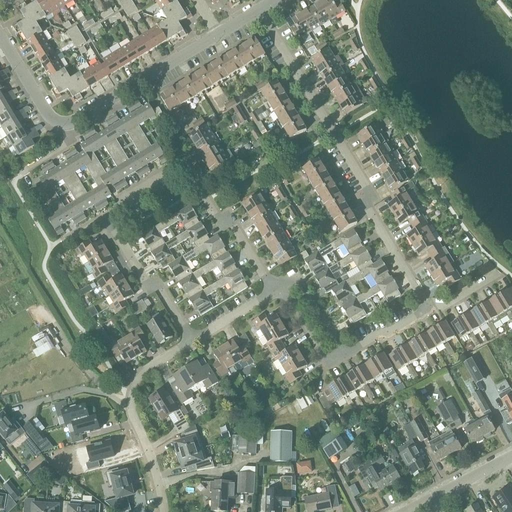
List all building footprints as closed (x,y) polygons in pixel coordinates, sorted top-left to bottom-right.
[(48,0),(41,0),(38,2),(47,17),(52,14),(54,17),(55,16),(57,15),(48,0)] [(61,0),(48,0),(57,15),(61,12),(60,10),(65,6),(61,0)] [(175,0),(159,0),(157,2),(162,11),(177,2),(175,0)] [(211,0),(214,4),(214,5),(219,2),(219,1),(218,1),(217,0),(229,0),(231,3),(229,4),(232,9),(240,4),(240,3),(238,0),(211,0)] [(327,0),(324,0),(320,3),(331,20),(338,15),(345,11),(339,0),(338,0),(328,0),(328,1),(327,0)] [(17,24),(12,27),(17,35),(22,32),(28,42),(43,33),(37,23),(46,18),(47,17),(38,2),(37,2),(31,6),(28,8),(25,4),(17,9),(20,14),(21,13),(25,19),(27,20),(26,22),(25,21),(18,25),(18,24),(17,24)] [(168,21),(158,26),(167,42),(177,36),(180,40),(189,35),(186,30),(183,31),(179,24),(180,22),(187,18),(188,21),(193,18),(188,10),(187,9),(183,11),(178,2),(177,2),(162,11),(168,21)] [(320,3),(311,8),(321,26),(331,20),(320,3)] [(311,8),(302,14),(312,31),(321,26),(311,8)] [(296,26),(291,29),(297,40),(302,37),(305,42),(307,42),(311,39),(311,38),(309,34),(309,33),(312,31),(302,14),(295,18),(296,20),(293,22),(296,26)] [(55,17),(54,18),(56,22),(61,25),(62,24),(60,20),(57,15),(55,16),(54,17),(55,17)] [(158,26),(149,32),(158,47),(167,42),(158,26)] [(149,32),(140,37),(149,53),(158,47),(149,32)] [(43,33),(28,42),(33,51),(48,42),(43,33)] [(140,37),(130,43),(140,58),(149,53),(140,37)] [(244,47),(240,49),(250,65),(266,55),(256,40),(252,42),(252,41),(248,43),(249,44),(247,45),(246,44),(243,46),(244,47)] [(48,42),(33,51),(39,60),(54,51),(48,42)] [(130,43),(121,48),(131,64),(140,58),(130,43)] [(113,54),(112,54),(121,70),(131,64),(121,48),(113,54)] [(228,57),(224,59),(234,74),(250,65),(240,49),(236,51),(236,50),(232,52),(233,53),(231,55),(230,53),(227,55),(228,57)] [(329,49),(311,60),(316,69),(334,58),(329,49)] [(54,51),(39,60),(45,70),(59,61),(54,51)] [(103,59),(103,60),(112,75),(121,70),(112,54),(109,56),(103,59)] [(334,58),(316,69),(322,79),(340,68),(343,66),(337,57),(334,58)] [(212,66),(209,68),(218,84),(234,74),(224,59),(221,61),(220,60),(217,61),(218,63),(216,64),(215,63),(211,65),(212,66)] [(59,61),(45,70),(50,79),(65,70),(59,61)] [(90,67),(90,68),(99,83),(109,77),(108,77),(102,67),(99,62),(91,67),(90,67)] [(0,78),(5,75),(10,72),(7,68),(0,72),(0,78)] [(90,68),(80,73),(81,74),(89,88),(90,89),(99,83),(90,68)] [(196,76),(193,78),(202,94),(218,84),(209,68),(205,71),(204,69),(201,71),(202,73),(200,74),(199,72),(195,74),(196,76)] [(340,68),(322,79),(328,88),(346,77),(340,68)] [(50,79),(56,89),(52,91),(56,99),(57,100),(61,97),(60,95),(67,91),(69,91),(74,99),(72,100),(74,104),(83,99),(80,95),(90,89),(89,88),(81,74),(71,80),(65,70),(50,79)] [(346,77),(328,88),(333,97),(351,86),(346,77)] [(181,85),(177,87),(187,103),(202,94),(193,78),(189,80),(188,79),(185,80),(186,82),(184,83),(183,82),(180,84),(181,85)] [(277,83),(261,93),(271,109),(287,99),(284,96),(286,95),(284,91),(282,92),(281,91),(283,90),(281,86),(279,87),(277,83)] [(351,86),(333,97),(339,106),(361,93),(355,84),(351,86)] [(162,97),(161,97),(170,113),(187,103),(177,87),(173,90),(173,88),(169,90),(170,92),(168,93),(167,91),(164,93),(165,95),(162,97)] [(0,103),(14,95),(18,93),(16,89),(12,92),(11,91),(3,96),(0,91),(0,90),(0,103)] [(361,93),(339,106),(345,116),(367,102),(361,93)] [(14,95),(0,103),(0,116),(11,109),(8,104),(16,99),(14,95)] [(234,99),(229,102),(232,108),(237,105),(234,99)] [(287,99),(271,109),(280,125),(296,115),(294,112),(295,111),(293,107),(292,108),(291,106),(292,105),(290,102),(289,103),(287,99)] [(144,123),(150,119),(156,130),(162,127),(168,123),(159,108),(153,111),(149,104),(142,109),(141,107),(142,106),(139,102),(134,105),(144,123)] [(229,102),(224,105),(227,111),(232,108),(229,102)] [(145,136),(139,126),(144,123),(134,105),(129,109),(131,113),(132,112),(133,114),(126,118),(139,140),(145,137),(145,136)] [(11,109),(0,116),(0,126),(1,128),(25,114),(31,110),(29,108),(26,107),(14,115),(11,109)] [(25,114),(1,128),(7,137),(22,128),(19,123),(27,118),(25,114)] [(296,115),(280,125),(290,140),(306,131),(303,127),(305,126),(303,123),(301,124),(300,122),(301,121),(299,118),(298,119),(296,115)] [(126,118),(120,122),(118,120),(119,120),(117,116),(111,119),(122,136),(127,133),(133,143),(134,144),(139,140),(126,118)] [(202,118),(197,121),(201,126),(205,123),(202,118)] [(111,119),(106,122),(108,126),(109,126),(110,128),(104,132),(117,154),(123,150),(122,149),(116,139),(122,136),(111,119)] [(197,121),(192,124),(196,129),(201,126),(197,121)] [(361,134),(358,136),(363,146),(383,133),(378,124),(361,134)] [(194,147),(212,136),(206,126),(188,136),(194,147)] [(7,137),(1,141),(6,150),(12,147),(36,132),(34,128),(25,133),(22,128),(7,137)] [(104,132),(97,136),(96,134),(94,129),(89,133),(99,150),(104,147),(110,157),(111,157),(117,154),(104,132)] [(36,132),(12,147),(18,156),(34,147),(30,141),(39,136),(36,132)] [(94,167),(100,164),(100,163),(94,153),(99,150),(89,133),(83,136),(86,140),(87,140),(88,142),(81,146),(94,167)] [(383,133),(363,146),(364,146),(369,154),(389,142),(383,133)] [(217,145),(212,136),(194,147),(200,156),(217,145)] [(153,162),(160,158),(161,160),(160,161),(163,165),(168,162),(157,144),(152,147),(146,137),(145,137),(139,140),(153,162)] [(145,175),(151,172),(148,168),(147,169),(146,166),(153,162),(139,140),(134,144),(134,145),(140,154),(135,158),(145,175)] [(389,142),(369,154),(369,155),(375,164),(392,153),(395,152),(389,142)] [(223,154),(217,145),(200,156),(205,165),(228,151),(223,154)] [(94,167),(81,146),(85,152),(78,156),(77,154),(78,153),(75,149),(70,152),(80,170),(86,166),(92,176),(92,177),(98,174),(94,167)] [(130,176),(137,172),(138,174),(137,175),(140,179),(145,175),(135,158),(129,161),(123,151),(123,150),(117,154),(130,176)] [(228,151),(205,165),(211,174),(234,160),(228,151)] [(75,187),(81,184),(81,183),(75,173),(80,170),(70,152),(65,156),(67,160),(68,159),(69,161),(62,165),(75,187)] [(392,153),(375,164),(375,165),(380,173),(398,163),(392,153)] [(123,189),(128,186),(125,182),(124,180),(130,176),(117,154),(111,157),(111,158),(117,168),(112,171),(123,189)] [(319,160),(303,170),(313,186),(329,176),(326,173),(328,172),(326,168),(324,169),(323,168),(325,167),(323,163),(321,164),(319,160)] [(53,163),(47,166),(58,183),(63,180),(69,190),(69,191),(75,187),(62,165),(56,170),(54,167),(55,167),(53,163)] [(398,163),(380,173),(381,174),(386,182),(403,172),(398,163)] [(111,196),(112,196),(108,189),(114,186),(116,188),(115,188),(117,192),(123,189),(112,171),(107,175),(104,170),(101,165),(100,164),(94,167),(98,174),(111,196)] [(58,196),(52,187),(58,183),(47,166),(42,169),(44,173),(45,173),(46,175),(39,179),(44,187),(39,190),(38,190),(40,194),(47,204),(53,201),(59,197),(58,196)] [(403,172),(386,182),(386,183),(392,192),(409,181),(403,172)] [(98,174),(92,177),(93,178),(99,188),(93,191),(104,209),(109,206),(107,202),(106,202),(105,200),(111,196),(98,174)] [(329,176),(313,186),(322,201),(338,192),(336,189),(338,188),(335,184),(334,185),(333,183),(334,182),(332,179),(331,180),(329,176)] [(393,202),(387,205),(393,215),(412,204),(408,198),(411,196),(409,192),(415,188),(412,183),(404,188),(390,196),(393,202)] [(89,210),(95,205),(97,208),(96,208),(99,212),(104,209),(93,191),(88,194),(82,185),(81,184),(75,187),(76,187),(89,210)] [(69,191),(70,192),(76,201),(71,205),(81,223),(87,219),(84,215),(83,216),(82,214),(89,210),(76,187),(75,187),(69,191)] [(338,192),(322,201),(332,217),(348,207),(346,204),(347,203),(345,200),(344,201),(342,199),(344,198),(342,194),(340,195),(338,192)] [(47,204),(40,194),(35,197),(41,208),(44,206),(47,204)] [(247,207),(245,208),(249,215),(266,204),(260,195),(245,204),(247,207)] [(66,223),(73,219),(74,221),(73,222),(76,226),(81,223),(71,205),(65,208),(59,198),(59,197),(53,201),(66,223)] [(53,201),(47,204),(47,205),(54,216),(48,219),(58,236),(64,233),(61,229),(60,227),(66,223),(53,201)] [(266,204),(249,215),(254,224),(272,213),(266,204)] [(412,204),(393,215),(399,225),(407,220),(411,226),(423,218),(421,214),(418,210),(416,211),(412,204)] [(191,206),(166,221),(169,227),(181,220),(187,231),(200,224),(197,219),(198,218),(195,213),(191,206)] [(348,207),(332,217),(341,233),(358,223),(355,220),(357,219),(355,215),(353,216),(352,214),(354,213),(351,210),(350,211),(348,207)] [(421,214),(423,218),(432,212),(430,209),(421,214)] [(272,213),(254,224),(260,233),(277,223),(272,213)] [(414,231),(406,236),(412,246),(430,235),(426,228),(428,227),(423,218),(411,226),(414,231)] [(152,230),(141,236),(145,243),(148,248),(149,247),(152,252),(165,244),(159,233),(169,227),(166,221),(161,224),(152,230)] [(187,231),(176,238),(180,244),(191,238),(197,248),(210,241),(207,236),(208,235),(205,230),(201,223),(200,224),(187,231)] [(277,223),(260,233),(265,242),(283,232),(277,223)] [(354,231),(329,246),(333,252),(343,246),(350,257),(363,248),(360,244),(361,243),(358,238),(354,231)] [(283,232),(265,242),(271,252),(288,241),(283,232)] [(430,235),(412,246),(418,256),(426,251),(429,257),(431,256),(442,249),(438,244),(437,241),(435,242),(430,235)] [(197,248),(193,251),(197,257),(208,251),(215,261),(227,254),(224,249),(225,248),(222,243),(218,236),(210,241),(197,248)] [(152,252),(151,253),(155,260),(159,265),(160,264),(163,269),(168,266),(175,262),(169,251),(180,244),(176,238),(165,244),(152,252)] [(87,242),(76,249),(80,254),(82,258),(84,256),(88,262),(106,251),(100,242),(93,246),(90,241),(87,242)] [(288,241),(271,252),(275,258),(277,257),(279,260),(280,259),(283,264),(297,256),(294,251),(288,241)] [(329,246),(304,260),(308,267),(311,272),(313,271),(316,277),(329,269),(322,259),(333,252),(329,246)] [(433,262),(424,267),(431,277),(449,266),(454,263),(445,247),(442,249),(431,256),(429,257),(433,262)] [(350,257),(339,263),(343,269),(354,262),(357,268),(360,273),(367,269),(373,265),(370,260),(371,260),(368,254),(364,248),(363,248),(350,257)] [(88,262),(83,265),(89,275),(91,273),(95,279),(106,273),(103,267),(112,262),(106,251),(88,262)] [(175,262),(168,266),(172,272),(175,278),(177,277),(180,282),(193,274),(186,264),(197,257),(193,251),(175,262)] [(306,252),(301,255),(304,260),(309,257),(306,252)] [(215,261),(204,268),(208,274),(218,268),(225,278),(237,270),(234,266),(235,265),(232,260),(228,253),(227,254),(215,261)] [(360,273),(356,276),(357,276),(360,282),(371,275),(378,286),(390,278),(387,273),(388,273),(385,267),(381,261),(375,264),(373,265),(367,269),(360,273)] [(316,277),(314,277),(315,278),(319,284),(322,289),(323,289),(326,294),(332,291),(339,286),(336,280),(332,275),(343,269),(339,263),(329,269),(316,277)] [(449,266),(431,277),(437,287),(445,282),(448,287),(450,287),(461,280),(457,274),(455,271),(453,273),(449,266)] [(180,282),(179,283),(183,289),(186,294),(187,294),(190,299),(203,291),(197,281),(208,274),(204,268),(193,274),(180,282)] [(225,278),(214,285),(218,291),(229,284),(235,295),(248,288),(244,283),(246,282),(239,270),(237,270),(225,278)] [(108,276),(97,282),(101,288),(103,287),(108,297),(127,286),(121,276),(111,282),(108,276)] [(339,286),(332,291),(336,297),(339,302),(340,301),(343,306),(343,307),(356,299),(350,288),(360,282),(357,276),(356,276),(350,279),(339,286)] [(378,286),(367,293),(371,299),(382,292),(388,303),(400,296),(397,290),(398,289),(395,284),(391,278),(390,278),(378,286)] [(190,299),(189,300),(193,306),(196,311),(197,311),(197,310),(201,316),(214,309),(207,298),(218,291),(214,285),(203,291),(190,299)] [(127,286),(108,297),(113,304),(111,306),(112,308),(116,314),(126,307),(129,306),(126,300),(133,296),(127,286)] [(502,291),(497,294),(508,313),(511,318),(511,314),(511,313),(511,288),(504,293),(502,291)] [(343,307),(342,307),(346,314),(349,319),(350,318),(353,324),(366,316),(360,305),(371,299),(367,293),(356,299),(343,307)] [(493,300),(489,302),(500,321),(507,316),(510,320),(511,318),(508,313),(497,294),(491,298),(493,300)] [(142,301),(130,308),(136,317),(148,310),(142,301)] [(484,302),(478,306),(489,323),(490,324),(491,323),(495,328),(491,331),(494,336),(495,335),(496,336),(496,335),(499,334),(499,333),(494,324),(500,321),(489,302),(485,304),(484,302)] [(474,311),(470,314),(479,329),(480,328),(487,324),(489,323),(478,306),(473,309),(474,311)] [(465,313),(460,317),(470,334),(479,329),(470,314),(467,316),(465,313)] [(154,322),(147,326),(157,344),(171,336),(158,315),(152,318),(154,322)] [(264,316),(253,323),(256,329),(258,327),(261,331),(264,337),(283,325),(277,316),(270,321),(269,321),(266,315),(264,316)] [(456,322),(452,325),(461,340),(470,334),(460,317),(454,320),(456,322)] [(441,323),(435,326),(445,344),(455,338),(446,323),(442,325),(441,323)] [(264,337),(259,340),(265,350),(268,348),(271,353),(282,347),(284,346),(281,340),(288,335),(283,325),(264,337)] [(431,332),(427,334),(436,349),(445,344),(435,326),(430,329),(431,332)] [(132,335),(125,340),(136,358),(145,352),(141,344),(146,341),(145,339),(139,328),(133,331),(131,333),(132,335)] [(422,334),(416,337),(427,355),(436,349),(427,334),(423,336),(422,334)] [(412,343),(409,345),(418,360),(427,355),(416,337),(411,341),(412,343)] [(113,344),(108,347),(114,358),(115,357),(120,354),(126,364),(136,358),(125,340),(119,343),(117,341),(113,344)] [(233,341),(223,347),(234,365),(238,372),(249,365),(249,367),(255,364),(254,362),(251,358),(244,347),(239,350),(233,341)] [(404,345),(398,349),(408,366),(418,360),(409,345),(405,347),(404,345)] [(282,347),(271,353),(275,359),(272,361),(278,371),(283,367),(301,356),(295,347),(289,351),(288,352),(284,346),(282,347)] [(214,353),(216,357),(219,362),(214,365),(223,380),(229,376),(228,374),(230,372),(229,372),(228,369),(229,368),(234,365),(223,347),(214,353)] [(450,349),(447,351),(450,356),(451,357),(453,356),(456,362),(458,361),(459,357),(455,355),(451,348),(450,349)] [(394,354),(390,356),(399,372),(408,366),(398,349),(393,352),(394,354)] [(378,354),(373,358),(383,375),(386,380),(396,374),(393,369),(384,354),(380,357),(378,354)] [(301,356),(283,367),(287,374),(285,376),(287,379),(290,384),(301,378),(303,376),(299,371),(300,371),(307,366),(301,356)] [(369,363),(365,366),(374,381),(383,375),(373,358),(367,361),(369,363)] [(476,385),(486,379),(475,358),(464,364),(476,385)] [(431,360),(429,362),(432,367),(432,368),(437,366),(433,359),(431,360)] [(198,362),(186,370),(196,387),(203,382),(207,389),(218,382),(209,367),(203,371),(198,362)] [(360,366),(354,369),(365,386),(374,381),(365,366),(361,368),(360,366)] [(350,375),(346,377),(356,392),(365,386),(354,369),(349,372),(350,375)] [(179,385),(173,389),(183,405),(193,398),(189,391),(196,387),(186,370),(174,377),(179,385)] [(413,371),(410,373),(413,378),(414,380),(418,377),(414,371),(413,371)] [(341,377),(336,380),(346,398),(356,392),(346,377),(343,379),(341,377)] [(325,397),(320,400),(324,408),(336,401),(337,403),(346,398),(336,380),(330,383),(332,386),(322,392),(325,397)] [(511,392),(510,389),(499,396),(506,409),(500,412),(503,417),(507,424),(508,424),(510,425),(511,424),(511,392)] [(441,401),(446,399),(440,390),(436,392),(441,401)] [(164,391),(150,399),(163,420),(174,414),(180,422),(174,425),(179,434),(190,427),(184,416),(179,409),(178,410),(168,394),(166,396),(164,391)] [(483,414),(490,410),(479,392),(473,395),(483,414)] [(451,400),(443,404),(457,428),(463,425),(458,416),(459,415),(451,400)] [(67,408),(66,402),(55,405),(56,408),(57,414),(58,417),(63,416),(66,425),(73,423),(89,419),(89,418),(85,405),(77,407),(76,407),(75,407),(76,408),(71,409),(71,408),(70,408),(71,409),(68,410),(67,408)] [(451,431),(457,428),(443,404),(438,407),(437,408),(445,423),(446,422),(451,431)] [(183,407),(179,409),(184,416),(187,414),(188,413),(184,406),(183,407)] [(8,422),(2,414),(0,415),(0,434),(9,445),(24,433),(17,423),(14,425),(10,421),(8,422)] [(89,418),(89,419),(73,423),(76,433),(71,434),(73,444),(83,441),(81,435),(85,434),(85,435),(86,435),(86,434),(90,433),(91,433),(91,432),(100,430),(96,416),(89,418)] [(367,417),(363,419),(365,424),(372,421),(370,416),(367,417)] [(487,418),(476,424),(483,437),(484,437),(484,438),(486,439),(490,437),(490,435),(490,434),(494,431),(487,418)] [(410,424),(418,438),(421,443),(429,438),(418,419),(410,424)] [(32,421),(23,428),(27,433),(37,445),(45,439),(36,427),(32,421)] [(239,454),(256,455),(257,432),(240,432),(240,424),(236,424),(236,432),(240,433),(239,454)] [(407,446),(406,445),(398,450),(412,475),(424,469),(422,465),(419,460),(422,458),(420,454),(416,446),(413,440),(418,438),(410,424),(403,427),(412,443),(407,446)] [(483,437),(476,424),(470,428),(468,424),(463,427),(470,441),(472,443),(476,441),(477,442),(478,443),(482,441),(483,439),(482,438),(483,437)] [(187,441),(175,445),(177,450),(176,450),(178,457),(203,448),(198,431),(185,435),(187,441)] [(336,431),(319,441),(320,443),(330,459),(347,449),(341,439),(337,431),(336,431)] [(450,455),(461,449),(451,431),(440,437),(450,455)] [(296,453),(290,453),(291,433),(270,432),(269,463),(290,463),(290,462),(296,462),(296,453)] [(229,433),(221,435),(223,441),(231,438),(229,433)] [(440,437),(429,443),(436,458),(438,462),(450,455),(440,437)] [(114,457),(110,441),(87,448),(91,463),(87,465),(88,471),(100,467),(98,461),(114,457)] [(203,448),(178,457),(180,463),(182,463),(183,468),(185,467),(195,464),(197,471),(214,468),(211,459),(207,460),(203,448)] [(381,455),(376,458),(380,465),(385,462),(381,455)] [(370,461),(371,461),(358,469),(365,480),(368,478),(375,489),(378,487),(381,492),(388,488),(384,481),(385,481),(380,473),(381,473),(379,470),(377,466),(380,465),(376,458),(370,461)] [(352,459),(345,463),(351,473),(358,469),(352,459)] [(311,461),(296,464),(298,474),(304,473),(303,468),(311,467),(311,461)] [(49,474),(42,465),(28,476),(35,485),(49,474)] [(393,465),(381,473),(380,473),(385,481),(384,481),(388,488),(401,480),(393,465)] [(120,474),(119,469),(105,473),(108,483),(113,481),(118,498),(109,501),(109,502),(121,511),(126,511),(131,511),(128,497),(133,495),(131,487),(133,487),(131,479),(129,480),(127,472),(120,474)] [(237,494),(253,494),(254,474),(238,474),(237,494)] [(55,481),(61,486),(66,479),(59,475),(55,481)] [(267,491),(267,501),(265,500),(263,501),(263,507),(263,511),(264,511),(282,511),(282,509),(291,509),(291,499),(292,479),(283,479),(281,480),(281,485),(283,486),(282,492),(267,491)] [(212,493),(211,511),(217,511),(226,511),(227,499),(235,499),(236,483),(210,482),(209,493),(212,493)] [(354,498),(360,495),(355,485),(349,488),(354,498)] [(335,486),(328,487),(329,494),(306,499),(308,511),(320,511),(332,510),(330,499),(337,498),(335,486)] [(500,494),(493,498),(501,510),(501,509),(504,510),(503,511),(511,511),(511,489),(510,487),(504,491),(504,492),(503,494),(500,494)] [(10,498),(14,502),(21,496),(17,492),(10,498)] [(8,495),(6,507),(0,511),(9,511),(16,505),(8,495)] [(45,511),(46,506),(34,505),(34,500),(28,500),(27,511),(45,511)] [(46,506),(45,511),(63,511),(64,503),(53,502),(46,501),(46,506)] [(82,502),(81,504),(81,511),(99,511),(100,505),(94,505),(94,503),(82,502)] [(81,511),(81,504),(64,503),(63,511),(81,511)]
